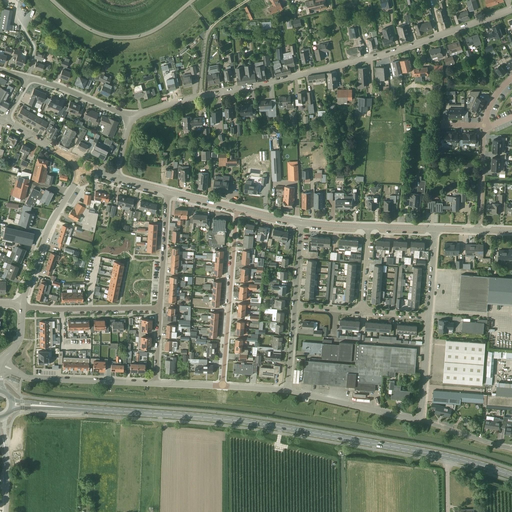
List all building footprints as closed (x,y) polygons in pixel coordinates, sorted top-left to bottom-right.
[(270,0),(272,3),(273,5),(268,8),(271,14),(282,8),(278,0),(270,0)] [(327,8),(325,0),(316,0),(315,1),(315,0),(305,3),(308,13),(312,12),(312,11),(327,8)] [(390,0),(380,0),(382,9),(392,7),(390,0)] [(465,0),(469,11),(478,9),(476,0),(465,0)] [(247,6),(244,8),(250,18),(252,17),(247,6)] [(14,26),(10,25),(12,10),(2,8),(0,20),(0,28),(13,31),(14,26)] [(442,9),(436,11),(439,22),(440,22),(442,29),(449,27),(445,9),(442,9)] [(470,19),(467,11),(454,15),(457,23),(470,19)] [(432,29),(430,21),(420,25),(420,24),(415,25),(418,35),(423,34),(423,32),(432,29)] [(412,40),(407,24),(396,27),(401,43),(412,40)] [(503,36),(499,25),(492,28),(493,29),(491,31),(487,33),(489,39),(495,37),(496,38),(503,36)] [(393,36),(390,27),(382,29),(385,39),(382,39),(384,45),(395,42),(393,36)] [(481,44),(480,41),(478,35),(466,39),(468,46),(470,47),(472,46),(473,44),(474,44),(475,46),(481,44)] [(376,37),(366,40),(367,43),(370,53),(379,50),(376,37)] [(462,51),(459,42),(448,45),(451,53),(457,51),(457,53),(462,51)] [(330,47),(329,43),(318,45),(319,49),(315,50),(317,60),(325,58),(323,50),(326,50),(326,48),(330,47)] [(346,50),(349,59),(352,58),(358,56),(364,55),(362,47),(358,49),(358,47),(346,50)] [(302,63),(309,62),(307,55),(311,54),(309,48),(305,49),(304,49),(303,49),(301,49),(300,51),(300,53),(302,63)] [(443,57),(440,48),(430,51),(432,58),(437,56),(438,58),(443,57)] [(22,52),(15,49),(13,56),(17,57),(15,63),(18,64),(18,66),(21,67),(22,66),(23,63),(24,63),(24,62),(23,62),(26,54),(21,52),(22,52)] [(45,54),(36,51),(34,58),(38,59),(37,63),(36,62),(34,68),(42,71),(43,68),(44,68),(44,69),(49,71),(51,65),(45,63),(45,65),(41,64),(42,61),(45,54)] [(285,67),(282,68),(284,75),(291,73),(289,67),(295,66),(293,59),(292,54),(291,54),(291,52),(282,54),(283,59),(284,63),(284,64),(282,65),(283,67),(285,66),(285,67)] [(510,69),(511,68),(511,59),(511,57),(510,56),(505,58),(504,57),(501,59),(504,64),(507,63),(510,69)] [(69,59),(63,57),(62,60),(62,59),(61,61),(60,65),(60,66),(63,67),(62,70),(62,69),(59,77),(67,80),(71,69),(66,68),(69,62),(68,62),(69,59)] [(399,61),(402,72),(411,70),(412,77),(414,76),(414,69),(412,69),(409,59),(399,61)] [(504,64),(501,59),(498,61),(499,63),(494,67),(500,76),(501,76),(506,73),(505,73),(506,72),(501,66),(504,64)] [(394,70),(392,71),(393,77),(401,75),(401,73),(402,72),(399,61),(392,62),(394,70)] [(280,63),(273,65),(275,70),(274,70),(275,77),(284,75),(282,68),(279,68),(279,67),(281,67),(280,63)] [(209,66),(208,75),(209,84),(217,83),(217,82),(220,81),(218,73),(218,72),(222,71),(220,64),(216,64),(209,66)] [(244,74),(245,84),(256,82),(254,70),(253,65),(243,66),(243,67),(244,74)] [(266,80),(266,76),(264,65),(255,67),(257,77),(258,81),(266,80)] [(233,79),(230,66),(227,67),(228,70),(224,71),(226,81),(233,79)] [(238,85),(245,84),(244,74),(243,67),(237,68),(236,71),(238,85)] [(373,89),(372,96),(376,97),(377,94),(381,93),(380,80),(388,79),(387,67),(375,68),(376,80),(375,81),(376,91),(375,91),(376,89),(373,89)] [(359,85),(369,84),(368,75),(367,75),(367,68),(358,68),(359,76),(358,76),(359,85)] [(427,68),(414,69),(415,80),(417,80),(419,78),(418,76),(428,75),(427,68)] [(337,87),(336,72),(327,73),(329,88),(337,87)] [(98,80),(104,83),(100,92),(104,93),(103,94),(104,94),(103,95),(107,97),(107,95),(108,95),(109,93),(112,94),(113,90),(111,89),(113,84),(109,83),(111,78),(110,78),(111,76),(107,75),(107,76),(101,73),(101,74),(98,80)] [(326,80),(325,74),(308,76),(309,83),(316,82),(316,84),(322,83),(321,81),(326,80)] [(93,77),(87,75),(86,79),(79,76),(75,84),(83,88),(84,87),(88,89),(93,77)] [(190,75),(186,75),(182,76),(185,87),(193,85),(190,75)] [(171,83),(170,79),(167,80),(168,84),(167,84),(169,90),(176,89),(174,82),(171,83)] [(442,83),(439,82),(438,85),(433,84),(432,91),(439,92),(439,93),(438,93),(437,95),(440,96),(442,83)] [(143,91),(141,85),(134,87),(134,94),(135,98),(144,96),(145,99),(152,97),(151,96),(156,95),(154,89),(150,90),(149,89),(143,91)] [(31,98),(29,104),(34,106),(35,106),(36,103),(41,105),(42,102),(45,103),(47,99),(44,98),(46,94),(34,89),(31,98)] [(352,100),(352,89),(337,89),(337,104),(347,104),(347,100),(352,100)] [(2,100),(0,103),(0,109),(4,112),(9,103),(5,101),(10,92),(5,90),(1,99),(2,100)] [(475,97),(472,102),(482,106),(483,106),(485,101),(484,101),(485,100),(477,97),(480,91),(470,91),(469,95),(475,97)] [(302,105),(302,102),(305,102),(304,93),(298,93),(298,99),(296,99),(296,105),(302,105)] [(55,109),(59,110),(59,111),(61,107),(63,101),(59,99),(59,101),(56,100),(56,99),(52,97),(51,99),(48,98),(47,99),(45,103),(56,108),(55,109)] [(279,97),(280,104),(278,104),(279,108),(280,109),(283,109),(284,107),(284,105),(286,105),(286,107),(291,107),(291,109),(295,108),(295,105),(291,106),(290,97),(285,97),(279,97)] [(358,97),(357,111),(367,112),(368,106),(371,106),(371,98),(358,97)] [(260,101),(260,104),(259,104),(259,111),(269,111),(270,117),(276,116),(276,104),(272,105),(272,101),(260,101)] [(482,106),(472,102),(471,101),(468,107),(467,106),(466,109),(472,112),(473,109),(480,112),(482,106)] [(70,102),(67,109),(67,110),(73,113),(73,114),(80,117),(82,110),(79,109),(80,106),(70,102)] [(449,109),(448,117),(455,117),(455,104),(449,104),(449,103),(446,103),(446,109),(449,109)] [(455,104),(455,117),(460,117),(461,117),(461,109),(464,109),(464,103),(461,103),(461,105),(455,104)] [(252,109),(252,105),(240,105),(241,116),(256,115),(256,109),(252,109)] [(229,108),(228,107),(226,107),(225,109),(225,112),(222,112),(223,116),(225,116),(225,117),(229,116),(229,120),(233,120),(232,108),(229,108)] [(23,120),(28,112),(22,108),(17,116),(20,118),(20,119),(23,121),(23,120)] [(94,112),(87,110),(83,117),(94,122),(94,124),(97,125),(99,119),(96,118),(98,114),(94,112)] [(30,124),(35,115),(28,112),(23,120),(27,122),(26,122),(30,124)] [(220,122),(219,112),(212,112),(212,117),(210,117),(210,125),(214,125),(214,122),(220,122)] [(36,128),(36,127),(41,119),(35,115),(30,124),(33,125),(33,126),(36,128)] [(108,119),(103,117),(100,123),(104,125),(104,124),(107,125),(104,134),(112,137),(115,131),(114,131),(117,122),(108,118),(108,119)] [(191,119),(191,117),(183,118),(184,129),(192,128),(192,126),(202,126),(202,118),(191,119)] [(48,123),(41,119),(36,127),(40,129),(39,130),(43,132),(48,123)] [(51,120),(46,129),(51,132),(48,138),(53,141),(57,134),(59,129),(57,129),(52,126),(54,122),(54,121),(51,120)] [(67,150),(77,132),(67,127),(58,146),(67,150)] [(78,137),(75,144),(78,145),(77,147),(84,151),(86,147),(89,149),(90,147),(91,145),(92,144),(82,139),(87,130),(83,128),(78,137)] [(445,144),(451,144),(451,132),(447,132),(447,133),(445,133),(445,139),(442,139),(442,145),(445,145),(445,144)] [(460,146),(460,140),(457,140),(457,133),(456,133),(456,132),(451,132),(451,144),(457,144),(457,146),(460,146)] [(469,145),(469,143),(469,133),(465,133),(463,133),(463,140),(460,140),(460,146),(463,146),(463,145),(469,145)] [(474,133),(469,133),(469,143),(475,143),(475,146),(478,146),(478,140),(475,140),(476,134),(474,134),(474,133)] [(13,138),(8,136),(5,142),(8,143),(7,144),(9,145),(13,147),(17,139),(13,137),(13,138)] [(97,156),(101,147),(95,144),(98,139),(95,137),(92,144),(91,145),(94,146),(90,153),(91,154),(91,153),(97,156)] [(493,146),(505,147),(505,141),(507,141),(507,138),(501,137),(501,140),(493,140),(493,146)] [(103,144),(101,147),(97,156),(103,159),(103,160),(107,153),(110,154),(114,146),(110,145),(109,147),(103,144)] [(23,145),(20,150),(24,153),(21,158),(24,160),(30,149),(26,147),(26,146),(24,145),(24,146),(23,145)] [(505,147),(493,146),(492,152),(500,153),(500,155),(506,156),(506,153),(505,153),(505,147)] [(280,150),(271,151),(272,174),(281,174),(280,150)] [(492,158),(492,164),(504,165),(504,159),(506,159),(506,156),(500,155),(500,158),(492,158)] [(37,158),(32,179),(44,183),(46,174),(45,174),(47,166),(50,167),(50,165),(51,162),(48,161),(37,158)] [(178,162),(174,161),(173,170),(166,169),(165,177),(167,177),(167,178),(169,178),(176,178),(177,170),(178,162)] [(504,165),(492,164),(491,170),(499,171),(499,174),(505,174),(505,171),(504,171),(504,165)] [(292,171),(290,171),(290,180),(298,180),(298,165),(291,165),(292,171)] [(182,167),(182,166),(178,167),(178,176),(181,176),(181,181),(189,180),(189,170),(183,170),(182,167)] [(18,173),(12,196),(15,197),(14,200),(20,201),(21,198),(25,199),(31,173),(22,171),(21,173),(18,172),(19,169),(13,167),(12,171),(18,173)] [(198,184),(198,188),(207,189),(208,173),(203,173),(199,172),(199,174),(199,180),(197,180),(197,184),(198,184)] [(54,176),(47,174),(45,182),(52,184),(54,176)] [(223,177),(222,180),(221,190),(227,190),(229,176),(223,175),(223,177)] [(222,180),(223,177),(215,176),(215,179),(213,189),(221,190),(222,180)] [(252,181),(246,180),(246,184),(245,184),(244,192),(257,194),(258,185),(251,184),(252,181)] [(426,181),(416,180),(416,186),(417,187),(417,194),(408,193),(408,197),(410,197),(409,206),(415,206),(414,210),(419,211),(421,193),(424,194),(426,181)] [(295,187),(285,187),(284,197),(283,207),(293,207),(295,198),(294,198),(295,187)] [(24,205),(31,207),(33,207),(37,199),(40,200),(40,201),(47,204),(53,193),(45,189),(45,191),(41,189),(39,192),(32,189),(24,205)] [(344,208),(344,196),(340,196),(335,196),(335,190),(331,190),(330,200),(336,200),(336,208),(344,208)] [(435,201),(428,200),(428,208),(431,208),(431,212),(431,211),(434,211),(434,212),(442,212),(442,209),(452,209),(452,210),(458,211),(459,202),(466,202),(466,201),(466,195),(466,193),(465,193),(465,192),(464,191),(462,190),(461,190),(461,191),(460,192),(460,193),(459,193),(459,197),(447,196),(446,201),(452,201),(452,206),(442,206),(442,203),(435,203),(435,201)] [(100,203),(101,201),(102,193),(95,192),(94,200),(91,200),(89,207),(93,208),(94,203),(95,203),(95,202),(100,203)] [(344,196),(344,208),(352,208),(352,199),(353,199),(353,200),(357,200),(357,192),(353,192),(353,197),(349,197),(349,196),(344,196)] [(109,194),(102,193),(101,201),(108,202),(109,194)] [(302,193),(302,208),(310,208),(311,193),(302,193)] [(323,193),(314,193),(314,208),(322,208),(323,193)] [(89,212),(89,207),(91,200),(90,200),(91,196),(84,195),(83,203),(79,201),(73,211),(71,210),(68,216),(76,221),(76,220),(83,224),(82,229),(94,232),(95,226),(98,214),(94,213),(89,212)] [(116,204),(124,206),(125,198),(118,196),(116,204)] [(370,196),(366,196),(365,197),(365,199),(366,200),(368,200),(368,201),(367,201),(367,206),(368,206),(368,210),(375,210),(375,203),(379,203),(379,196),(373,196),(373,199),(372,199),(372,198),(370,196)] [(396,196),(390,196),(390,201),(384,201),(384,210),(385,210),(386,211),(388,211),(389,210),(392,210),(392,203),(396,203),(396,196)] [(125,198),(124,206),(123,209),(127,210),(129,210),(130,207),(132,208),(133,200),(125,198)] [(139,209),(147,211),(148,203),(140,201),(139,209)] [(156,205),(148,203),(147,211),(154,213),(156,205)] [(500,204),(492,204),(492,205),(488,205),(488,211),(492,211),(492,213),(500,214),(500,204)] [(20,214),(17,224),(19,225),(30,228),(33,215),(29,213),(31,207),(24,205),(23,205),(21,211),(22,211),(22,215),(20,214)] [(203,215),(200,215),(200,225),(200,226),(206,226),(206,229),(209,229),(210,219),(207,219),(207,215),(207,213),(204,213),(203,215)] [(209,230),(208,240),(209,241),(209,246),(223,247),(223,244),(225,244),(226,232),(226,231),(227,231),(227,230),(226,230),(225,230),(226,220),(214,219),(213,230),(209,230)] [(244,235),(243,247),(250,247),(252,247),(253,236),(248,236),(249,232),(256,234),(257,229),(254,228),(254,226),(246,224),(245,231),(244,235)] [(62,226),(60,234),(66,236),(66,235),(67,232),(70,233),(71,228),(62,226)] [(34,233),(5,227),(2,239),(31,245),(34,233)] [(256,238),(262,239),(262,240),(267,241),(269,235),(265,235),(267,228),(259,227),(258,235),(255,235),(255,237),(256,238)] [(272,237),(280,239),(281,231),(274,230),(272,237)] [(174,231),(173,242),(179,242),(180,239),(182,239),(183,236),(183,234),(180,234),(180,231),(174,231)] [(288,233),(281,231),(280,239),(279,242),(286,243),(285,249),(289,249),(291,236),(288,235),(288,233)] [(66,236),(60,234),(57,242),(60,243),(58,247),(61,249),(62,244),(65,245),(67,236),(66,235),(66,236)] [(352,240),(351,251),(356,252),(357,250),(361,250),(362,244),(358,244),(358,241),(352,240)] [(400,242),(399,257),(402,257),(402,250),(406,250),(407,242),(400,242)] [(448,244),(448,243),(445,243),(445,255),(459,255),(459,244),(448,244)] [(475,255),(475,244),(466,244),(466,258),(470,258),(470,255),(475,255)] [(483,244),(475,244),(475,255),(480,256),(480,258),(483,258),(483,263),(490,263),(490,258),(483,258),(483,256),(483,244)] [(13,248),(11,252),(23,256),(25,250),(17,247),(16,249),(14,248),(13,248)] [(243,250),(243,257),(255,258),(255,249),(252,249),(252,247),(250,247),(249,251),(244,251),(243,250)] [(499,250),(498,258),(498,262),(505,262),(505,259),(511,258),(511,249),(509,250),(509,251),(506,251),(499,250)] [(20,262),(23,256),(11,252),(9,257),(20,262)] [(51,253),(48,261),(54,263),(55,260),(58,261),(59,256),(51,253)] [(283,256),(276,255),(276,261),(282,262),(282,265),(288,266),(288,259),(282,258),(283,256)] [(49,276),(54,263),(48,261),(45,270),(48,271),(46,275),(49,276)] [(6,268),(5,269),(8,270),(16,273),(18,268),(11,265),(8,263),(6,268)] [(144,263),(143,300),(152,301),(153,263),(144,263)] [(255,269),(255,272),(261,272),(260,276),(262,276),(263,272),(263,271),(263,267),(257,267),(257,269),(255,269)] [(5,269),(4,272),(7,273),(6,276),(14,279),(16,273),(8,270),(5,269)] [(270,276),(270,281),(270,282),(274,282),(277,282),(277,279),(280,279),(287,280),(287,272),(281,271),(281,272),(277,271),(277,277),(270,276)] [(511,277),(489,276),(489,277),(461,274),(458,309),(487,312),(487,310),(487,303),(490,304),(511,305),(511,277)] [(41,283),(38,291),(44,293),(47,282),(42,281),(41,283)] [(262,281),(262,284),(272,285),(271,289),(279,290),(279,293),(278,293),(277,296),(282,297),(283,294),(286,294),(287,294),(288,290),(286,289),(286,287),(279,286),(274,286),(274,282),(270,282),(270,281),(262,281)] [(240,286),(240,292),(247,293),(249,293),(249,289),(257,290),(257,286),(261,286),(261,287),(262,287),(262,285),(257,285),(249,284),(248,287),(240,286)] [(43,296),(44,293),(38,291),(36,300),(45,302),(46,297),(43,296)] [(272,303),(272,307),(285,308),(285,301),(279,300),(279,297),(272,296),(272,303)] [(180,305),(179,310),(186,310),(188,310),(188,314),(191,315),(191,306),(186,305),(186,306),(180,305)] [(277,309),(265,308),(265,313),(273,314),(273,316),(277,316),(277,320),(284,321),(284,313),(277,312),(277,309)] [(100,330),(99,320),(94,320),(94,326),(91,326),(91,332),(94,332),(94,330),(100,330)] [(105,320),(99,320),(100,330),(105,330),(105,332),(108,332),(108,326),(105,326),(105,320)] [(125,326),(125,320),(120,320),(120,321),(115,321),(115,320),(110,320),(110,326),(112,326),(112,331),(123,331),(123,326),(125,326)] [(449,321),(439,320),(438,325),(439,325),(439,332),(448,333),(448,329),(453,329),(453,323),(448,323),(449,321)] [(314,322),(303,321),(303,323),(302,324),(302,325),(302,326),(303,327),(302,330),(313,330),(314,322)] [(484,323),(463,321),(462,332),(483,334),(484,323)] [(277,322),(270,322),(270,328),(276,328),(276,332),(283,333),(283,325),(277,325),(277,322)] [(179,323),(179,326),(182,326),(187,326),(187,329),(187,332),(190,332),(190,324),(179,323)] [(139,325),(139,334),(145,334),(145,331),(151,331),(151,325),(139,325)] [(139,334),(138,342),(150,343),(151,337),(145,337),(145,334),(139,334)] [(282,338),(273,337),(273,342),(275,342),(275,348),(281,349),(282,338)] [(323,340),(323,341),(323,344),(303,342),(303,348),(306,348),(305,352),(322,353),(322,356),(330,357),(330,359),(338,360),(355,361),(355,360),(355,365),(305,361),(303,383),(347,387),(347,386),(355,386),(355,390),(360,391),(360,390),(375,391),(375,384),(382,384),(383,376),(390,376),(390,371),(415,373),(417,348),(353,344),(353,343),(339,342),(339,345),(331,345),(332,340),(323,340)] [(485,343),(446,340),(443,382),(482,385),(485,343)] [(172,342),(167,341),(166,347),(165,347),(165,351),(174,351),(175,347),(177,347),(177,342),(172,342)] [(138,342),(138,351),(144,351),(144,348),(150,348),(150,343),(138,342)] [(207,357),(214,358),(215,351),(216,351),(216,344),(208,343),(207,352),(205,352),(204,353),(203,355),(205,356),(207,357)] [(242,353),(242,355),(247,355),(248,356),(249,350),(243,350),(243,346),(235,345),(235,352),(242,353)] [(270,353),(270,351),(266,351),(265,360),(269,360),(280,361),(281,354),(270,353)] [(511,352),(487,351),(486,384),(493,384),(494,358),(511,359),(511,352)] [(90,358),(90,365),(93,365),(93,370),(99,371),(99,361),(99,359),(90,358)] [(117,365),(117,371),(123,372),(123,368),(126,368),(126,358),(124,358),(123,362),(123,365),(120,365),(121,362),(119,362),(117,362),(117,365)] [(177,358),(171,358),(171,361),(166,361),(165,365),(167,365),(166,374),(173,374),(173,372),(174,371),(174,370),(173,370),(174,361),(176,361),(177,358)] [(99,361),(99,371),(104,371),(104,365),(107,365),(108,359),(104,359),(104,361),(99,361)] [(189,359),(189,362),(193,362),(199,362),(198,365),(198,368),(196,368),(195,374),(199,374),(199,373),(213,373),(213,365),(207,365),(207,359),(199,359),(193,359),(189,359)] [(257,363),(253,362),(253,365),(234,364),(234,373),(252,375),(253,372),(257,372),(257,363)] [(280,366),(274,366),(274,369),(260,368),(260,376),(271,377),(271,374),(274,375),(274,374),(279,374),(280,366)] [(394,381),(390,381),(389,389),(392,390),(391,399),(396,400),(396,399),(409,400),(410,391),(400,390),(401,386),(394,385),(394,381)] [(484,394),(484,403),(483,403),(483,404),(486,405),(511,406),(511,387),(496,386),(496,393),(492,393),(491,395),(487,394),(487,395),(484,394)] [(484,403),(484,394),(483,394),(481,394),(462,393),(433,390),(433,402),(446,403),(461,404),(461,401),(480,402),(483,403),(484,403)] [(452,404),(446,403),(445,407),(440,406),(441,405),(433,404),(432,408),(436,409),(435,413),(450,416),(452,404)] [(486,419),(485,427),(489,428),(498,429),(499,427),(502,428),(503,420),(500,419),(499,422),(496,421),(497,418),(494,417),(493,421),(486,419)] [(511,421),(507,420),(503,420),(502,428),(506,428),(505,434),(510,435),(510,436),(511,436),(511,421)]
